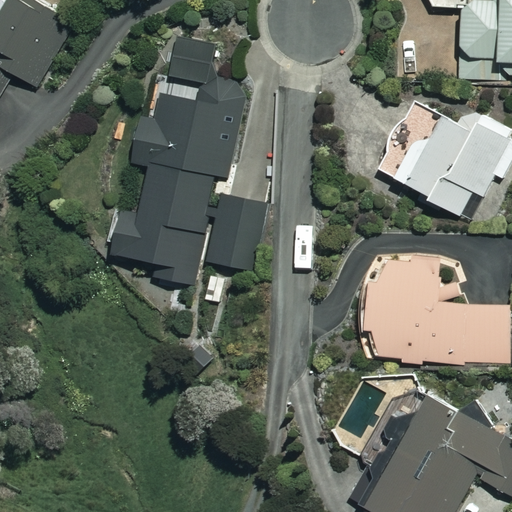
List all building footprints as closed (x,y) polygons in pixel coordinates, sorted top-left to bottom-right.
[(76,23),(36,0),(5,0),(0,9),(0,98),(15,73),(39,87),(76,23)] [(511,0),(463,0),(464,79),(511,78),(511,0)] [(220,174),(229,176),(236,142),(227,140),(232,114),(242,116),(249,85),(208,77),(202,102),(150,91),(135,162),(153,166),(142,216),(124,212),(116,253),(159,262),(156,276),(197,285),(202,260),(253,269),(265,202),(216,194),(220,174)] [(445,119),(411,104),(380,170),(434,196),(432,200),(463,215),(475,191),(486,196),(511,141),(511,129),(453,102),(445,119)] [(444,262),(389,259),(388,282),(374,281),(371,329),(381,330),(379,358),(509,365),(511,315),(511,306),(442,302),(444,262)] [(511,440),(424,390),(360,500),(379,511),(457,511),(478,476),(511,495),(511,440)]
